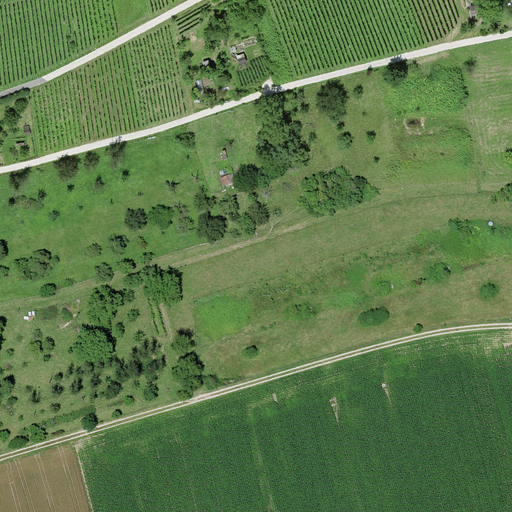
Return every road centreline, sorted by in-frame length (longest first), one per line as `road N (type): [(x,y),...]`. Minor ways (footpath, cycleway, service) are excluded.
road 1 (track): [(511,326),(452,327),(369,347),(0,458)]
road 2 (track): [(511,31),(0,169)]
road 3 (track): [(0,309),(397,195),(480,187)]
road 4 (track): [(0,95),(193,0)]
